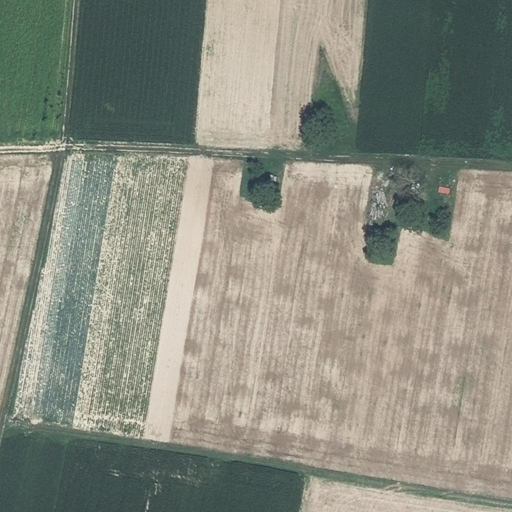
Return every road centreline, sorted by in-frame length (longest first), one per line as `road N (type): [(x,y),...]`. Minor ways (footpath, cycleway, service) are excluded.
road 1 (track): [(3,426),(511,505)]
road 2 (track): [(511,169),(62,149)]
road 3 (track): [(62,149),(0,441)]
road 4 (track): [(62,149),(77,0)]
